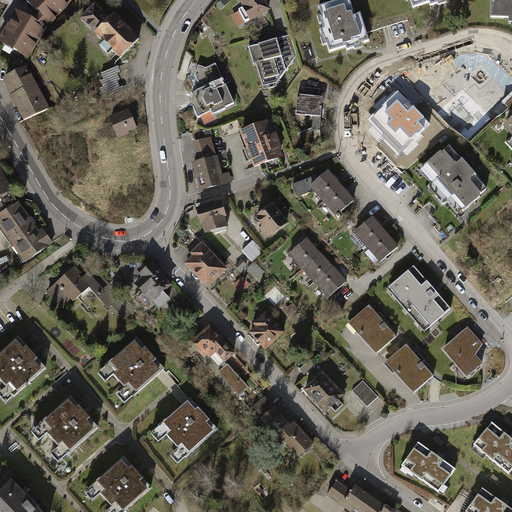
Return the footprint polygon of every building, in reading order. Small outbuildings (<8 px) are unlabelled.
[(69,0),(68,0),(25,0),(23,4),(48,25),(69,0)] [(267,0),(243,0),(253,19),(272,9),(267,0)] [(354,0),(339,0),(320,6),(332,48),(371,37),(364,12),(358,14),(354,0)] [(511,0),(487,0),(487,17),(511,17),(511,0)] [(95,36),(94,38),(119,62),(138,41),(112,17),(109,20),(92,5),(78,20),(95,36)] [(41,31),(14,15),(0,39),(0,45),(25,60),(41,31)] [(288,34),(245,45),(250,63),(253,62),(259,85),(274,81),(294,55),(288,34)] [(445,95),(474,88),(471,73),(481,71),(477,54),(465,57),(466,63),(439,69),(445,95)] [(26,66),(4,76),(24,119),(46,109),(26,66)] [(107,99),(126,92),(117,67),(97,75),(107,99)] [(223,79),(197,90),(191,105),(196,107),(200,117),(235,103),(223,79)] [(321,89),(304,87),(301,113),(313,114),(321,115),(324,115),(326,97),(320,96),(321,89)] [(429,122),(398,91),(370,118),(401,149),(429,122)] [(511,92),(502,102),(511,111),(511,92)] [(511,114),(500,126),(511,137),(511,150),(507,155),(511,160),(511,114)] [(136,115),(118,122),(126,142),(144,135),(136,115)] [(241,129),(239,130),(253,168),(283,156),(280,148),(282,146),(276,132),(273,133),(267,119),(252,125),(241,129)] [(319,131),(300,135),(303,147),(322,143),(319,131)] [(212,137),(195,142),(200,161),(193,163),(201,190),(233,181),(231,172),(223,175),(212,137)] [(452,144),(425,167),(463,211),(490,187),(452,144)] [(319,180),(312,185),(314,187),(340,216),(357,201),(330,170),(319,180)] [(0,201),(11,194),(0,176),(0,201)] [(219,207),(193,215),(201,242),(227,234),(219,207)] [(49,248),(19,208),(0,222),(0,235),(24,267),(49,248)] [(288,228),(272,209),(251,226),(267,246),(288,228)] [(374,217),(358,231),(384,260),(400,246),(374,217)] [(253,240),(242,251),(253,262),(263,251),(253,240)] [(229,269),(202,242),(182,263),(209,289),(229,269)] [(346,285),(306,245),(287,263),(327,303),(346,285)] [(125,262),(143,269),(150,264),(132,257),(125,262)] [(172,284),(152,261),(150,264),(143,269),(138,274),(141,277),(133,284),(144,295),(145,295),(158,309),(170,299),(163,292),(172,284)] [(75,266),(45,293),(60,310),(71,300),(72,302),(88,288),(108,310),(112,307),(124,320),(135,311),(95,267),(81,279),(77,275),(80,272),(75,266)] [(415,267),(390,288),(427,332),(452,310),(415,267)] [(241,294),(251,285),(244,277),(234,285),(241,294)] [(396,338),(371,308),(353,324),(378,353),(396,338)] [(285,332),(266,311),(252,324),(255,327),(249,333),(265,351),(285,332)] [(236,354),(210,325),(191,342),(198,350),(196,351),(203,359),(206,356),(209,359),(215,354),(224,364),(236,354)] [(484,349),(466,329),(443,350),(470,380),(484,367),(475,357),(484,349)] [(46,370),(19,341),(0,358),(0,388),(12,401),(46,370)] [(162,373),(136,344),(102,375),(129,404),(162,373)] [(432,375),(407,347),(389,363),(415,391),(432,375)] [(241,397),(251,387),(229,364),(219,374),(241,397)] [(342,397),(322,373),(303,388),(324,413),(342,397)] [(379,398),(365,383),(354,393),(368,408),(379,398)] [(264,396),(252,407),(260,415),(272,404),(264,396)] [(98,429),(71,401),(37,431),(64,460),(98,429)] [(218,432),(191,404),(158,434),(185,463),(218,432)] [(294,421),(291,424),(275,406),(260,419),(273,433),(270,436),(280,447),(285,442),(299,457),(314,443),(294,421)] [(511,474),(511,441),(493,427),(475,449),(510,477),(511,474)] [(456,472),(419,447),(404,470),(441,495),(456,472)] [(128,511),(151,491),(124,462),(90,493),(107,511),(128,511)] [(380,511),(384,507),(339,477),(328,494),(354,511),(380,511)] [(41,511),(11,481),(0,491),(0,511),(41,511)] [(511,511),(484,494),(471,511),(511,511)]
